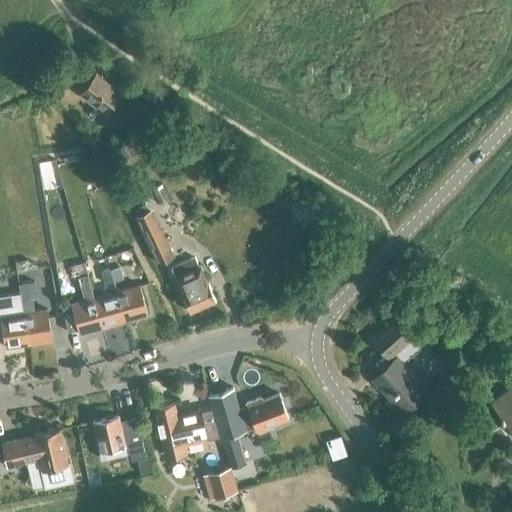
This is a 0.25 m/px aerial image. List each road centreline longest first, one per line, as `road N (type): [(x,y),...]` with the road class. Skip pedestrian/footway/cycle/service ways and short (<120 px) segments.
road 1 (residential): [(0,398),(70,388),(265,336),(315,341)]
road 2 (tertiary): [(315,341),(328,314),(511,118)]
road 3 (tertiary): [(422,511),(321,373),(315,341)]
